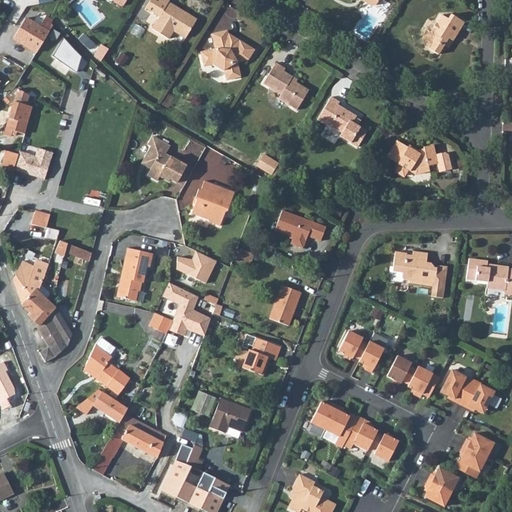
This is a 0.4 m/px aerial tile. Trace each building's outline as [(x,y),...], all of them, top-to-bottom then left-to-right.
[(157,0),(155,5),(149,1),(144,9),(158,17),(150,30),(167,40),(172,31),(184,39),(194,23),(181,15),(183,13),(167,4),(168,0),(157,0)] [(29,48),(36,53),(49,32),(19,14),(6,34),(29,48)] [(437,54),(443,45),(447,39),(451,41),(463,23),(450,14),(447,19),(440,15),(429,32),(426,30),(422,36),(424,46),(437,54)] [(229,41),(227,33),(226,32),(210,36),(214,50),(199,54),(203,69),(214,66),(224,72),(226,81),(241,78),(237,63),(249,60),(255,50),(247,45),(239,41),(236,45),(229,41)] [(84,33),(78,39),(89,49),(95,48),(97,45),(84,33)] [(239,41),(227,33),(229,41),(236,45),(239,41)] [(65,37),(53,55),(77,73),(81,57),(65,37)] [(92,56),(99,63),(106,50),(99,45),(92,56)] [(275,62),(262,82),(281,93),(278,98),(296,109),(308,89),(291,78),(292,76),(283,70),(285,68),(275,62)] [(23,93),(17,89),(14,101),(6,127),(3,126),(1,134),(10,136),(12,131),(24,134),(25,128),(28,120),(31,106),(26,104),(28,97),(26,96),(23,93)] [(357,125),(352,122),(355,117),(356,116),(347,110),(337,104),(339,101),(331,96),(317,118),(340,133),(339,136),(346,140),(357,147),(366,132),(357,125)] [(355,117),(352,122),(357,125),(360,121),(355,117)] [(150,147),(144,159),(147,160),(147,164),(146,166),(151,169),(147,176),(156,181),(159,177),(169,182),(171,179),(177,183),(187,166),(165,154),(170,146),(152,136),(147,145),(150,147)] [(395,141),(385,156),(396,164),(398,165),(395,170),(396,173),(401,176),(403,176),(406,171),(414,176),(430,172),(428,166),(437,163),(433,145),(428,146),(422,147),(422,149),(415,151),(415,152),(407,147),(406,147),(395,141)] [(182,155),(184,148),(171,146),(169,153),(182,155)] [(18,154),(14,170),(44,179),(53,152),(37,147),(34,155),(19,151),(18,154)] [(0,170),(10,173),(13,174),(14,170),(16,161),(18,154),(5,151),(0,167),(0,170)] [(271,175),(278,163),(263,154),(256,165),(271,175)] [(196,203),(193,212),(210,219),(210,221),(220,225),(226,212),(228,211),(235,192),(206,180),(202,189),(200,189),(196,198),(199,199),(198,203),(196,203)] [(49,215),(35,209),(30,223),(46,227),(49,215)] [(275,230),(277,231),(285,213),(282,211),(275,230)] [(285,213),(277,231),(293,237),(290,245),(303,249),(308,236),(321,241),(326,229),(285,213)] [(68,244),(61,241),(55,253),(62,255),(65,256),(66,252),(68,244)] [(68,244),(66,252),(90,262),(92,255),(92,254),(68,244)] [(117,296),(130,300),(132,290),(137,291),(140,292),(142,283),(144,283),(148,267),(151,268),(154,255),(128,249),(125,262),(127,262),(123,277),(121,277),(117,296)] [(254,255),(238,249),(234,260),(249,266),(254,255)] [(176,257),(175,270),(205,283),(217,260),(195,250),(191,259),(176,257)] [(387,271),(386,281),(387,283),(397,285),(400,283),(406,283),(406,285),(430,289),(429,299),(440,300),(445,269),(434,268),(434,270),(432,270),(429,265),(424,264),(425,256),(410,254),(409,258),(403,258),(403,256),(392,254),(390,271),(387,271)] [(23,261),(13,280),(22,304),(23,304),(42,285),(45,275),(48,263),(36,260),(35,266),(23,261)] [(467,260),(464,282),(486,285),(485,291),(503,294),(502,297),(511,299),(511,271),(507,271),(506,269),(496,268),(496,270),(485,269),(486,262),(467,260)] [(166,287),(162,296),(179,304),(172,321),(169,327),(183,334),(187,328),(204,336),(209,324),(211,320),(193,311),(199,297),(189,292),(168,282),(166,287)] [(42,285),(23,304),(33,316),(31,318),(38,326),(48,317),(56,310),(45,298),(49,294),(42,285)] [(283,285),(270,319),(288,326),(301,293),(283,285)] [(38,326),(37,327),(48,346),(41,351),(40,351),(45,363),(55,357),(68,346),(72,335),(56,310),(48,317),(38,326)] [(172,321),(155,313),(150,325),(166,333),(172,321)] [(348,331),(338,351),(352,359),(353,356),(360,360),(358,362),(366,366),(364,369),(371,373),(383,349),(369,342),(367,345),(361,342),(362,338),(348,331)] [(170,334),(166,341),(174,345),(177,337),(170,334)] [(249,350),(242,369),(263,376),(267,366),(264,365),(267,357),(275,361),(280,348),(246,334),(241,347),(247,349),(248,345),(253,347),(251,351),(249,350)] [(112,357),(97,344),(93,352),(85,368),(89,371),(117,394),(130,379),(109,364),(112,357)] [(397,356),(387,376),(401,383),(402,381),(408,385),(407,387),(415,391),(413,394),(420,398),(432,374),(418,367),(416,370),(409,367),(411,363),(397,356)] [(3,361),(0,362),(0,402),(3,409),(11,405),(7,398),(14,394),(15,389),(6,372),(8,371),(3,361)] [(451,370),(441,389),(449,393),(448,396),(454,399),(453,401),(468,409),(469,407),(475,410),(476,407),(484,411),(494,392),(480,385),(481,384),(465,376),(465,377),(451,370)] [(88,398),(77,406),(88,414),(93,405),(104,412),(119,422),(124,414),(127,408),(115,400),(107,395),(99,389),(88,398)] [(191,410),(209,417),(217,397),(199,390),(191,410)] [(222,400),(211,427),(225,433),(228,426),(243,433),(252,412),(222,400)] [(321,402),(310,422),(339,437),(349,417),(342,413),(344,409),(330,402),(328,406),(321,402)] [(94,467),(93,470),(101,475),(115,451),(121,439),(157,458),(166,436),(124,414),(119,422),(112,435),(94,467)] [(364,420),(352,444),(367,451),(369,448),(375,451),(373,454),(388,462),(398,442),(384,434),(383,437),(376,433),(377,431),(370,427),(372,424),(364,420)] [(470,441),(466,439),(463,446),(486,458),(493,443),(474,433),(470,441)] [(194,450),(183,445),(162,492),(176,498),(185,482),(191,467),(188,465),(194,450)] [(194,450),(188,465),(191,467),(201,471),(204,462),(199,460),(204,449),(196,445),(194,450)] [(457,460),(454,467),(475,478),(486,458),(463,446),(460,452),(463,454),(460,461),(457,460)] [(444,507),(458,478),(439,468),(435,476),(431,474),(424,487),(428,489),(424,497),(444,507)] [(215,478),(204,473),(195,488),(185,482),(176,498),(201,509),(215,478)] [(0,499),(11,494),(1,475),(0,476),(0,499)] [(291,491),(295,494),(292,500),(288,507),(296,511),(300,511),(301,509),(307,511),(331,511),(336,505),(321,497),(323,492),(313,486),(315,482),(299,475),(291,491)] [(218,511),(231,485),(215,478),(201,509),(206,511),(218,511)]
